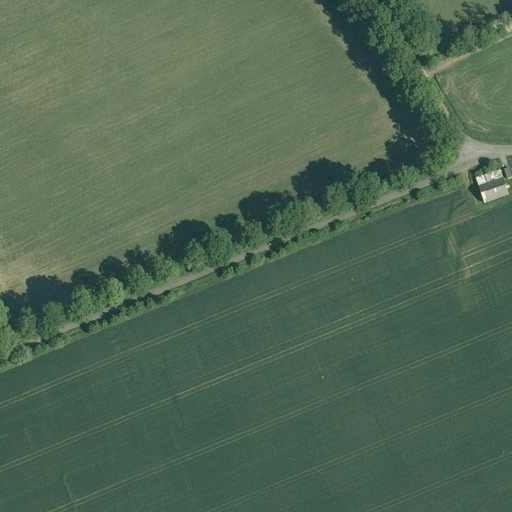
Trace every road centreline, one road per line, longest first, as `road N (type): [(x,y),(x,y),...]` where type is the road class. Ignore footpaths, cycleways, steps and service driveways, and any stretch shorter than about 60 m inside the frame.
road 1 (unclassified): [(472,161),(0,353)]
road 2 (unclassified): [(472,161),(377,0)]
